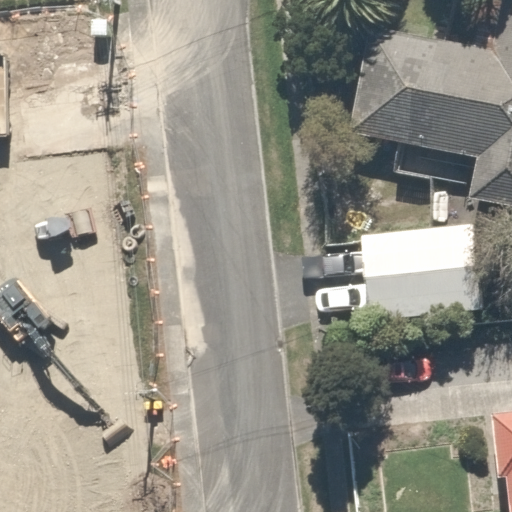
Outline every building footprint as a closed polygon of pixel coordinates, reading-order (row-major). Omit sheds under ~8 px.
[(484,162),(476,198),(511,205),(511,0),(509,0),(498,53),(373,27),(351,135),(484,162)] [(113,64),(13,73),(20,155),(120,145),(113,64)] [(481,220),(368,234),(379,324),(492,310),(481,220)] [(511,414),(499,415),(505,476),(511,474),(511,414)] [(0,511),(27,511),(23,471),(0,473),(0,511)]
